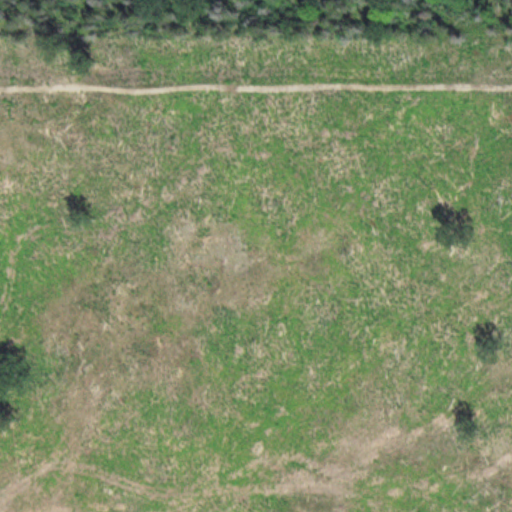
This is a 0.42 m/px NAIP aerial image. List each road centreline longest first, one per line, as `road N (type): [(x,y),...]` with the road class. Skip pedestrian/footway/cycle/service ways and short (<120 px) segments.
road 1 (track): [(511,86),(0,85)]
road 2 (track): [(511,274),(427,511)]
